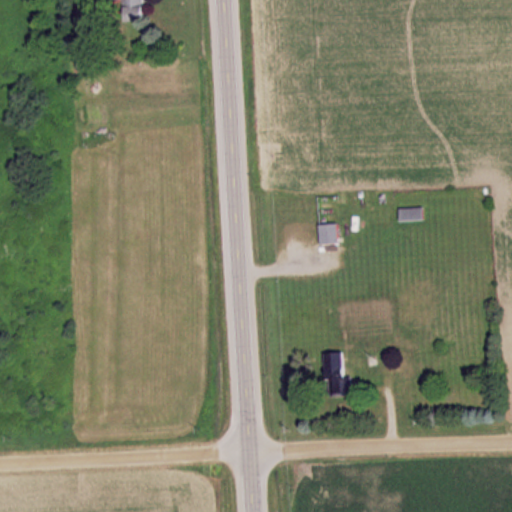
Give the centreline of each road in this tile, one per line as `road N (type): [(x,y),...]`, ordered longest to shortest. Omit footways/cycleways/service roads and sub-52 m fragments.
road 1 (secondary): [(253,511),(223,0)]
road 2 (residential): [(250,448),(511,437)]
road 3 (residential): [(0,461),(250,448)]
